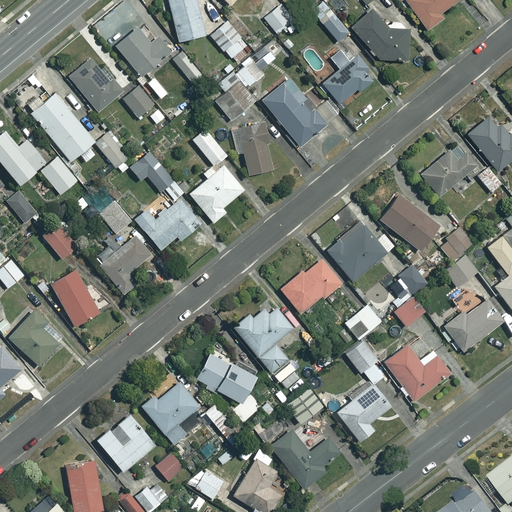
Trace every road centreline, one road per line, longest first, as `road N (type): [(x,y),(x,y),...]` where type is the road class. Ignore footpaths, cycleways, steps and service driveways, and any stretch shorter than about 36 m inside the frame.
road 1 (residential): [(511,32),(0,456)]
road 2 (residential): [(349,511),(511,388)]
